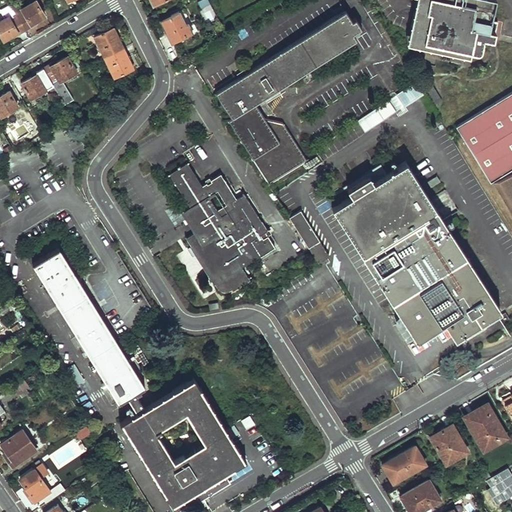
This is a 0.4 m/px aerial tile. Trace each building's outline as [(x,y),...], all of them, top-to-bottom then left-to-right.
[(34,0),(16,11),(27,28),(34,24),(33,22),(46,14),(37,0),(34,0)] [(416,25),(412,41),(480,57),(484,41),(494,44),(496,35),(489,34),(497,0),(424,0),(418,25),(416,25)] [(184,8),(161,19),(168,32),(170,31),(174,40),(194,30),(184,8)] [(258,101),(353,40),(349,33),(361,26),(354,16),(351,18),(344,9),(215,90),(220,100),(218,103),(222,105),(226,108),(229,112),(231,116),(228,119),(253,158),(269,183),(307,159),(283,120),(268,117),(258,101)] [(0,20),(0,27),(6,38),(19,31),(20,32),(27,28),(16,11),(0,20)] [(96,35),(106,55),(124,47),(115,27),(96,35)] [(133,66),(124,47),(106,55),(115,75),(133,66)] [(45,67),(55,84),(78,71),(69,55),(53,65),(52,63),(45,67)] [(24,82),(33,97),(55,84),(45,67),(39,71),(39,73),(24,82)] [(63,104),(71,101),(64,84),(56,87),(63,104)] [(400,111),(421,95),(413,84),(391,100),(400,111)] [(0,116),(19,105),(10,90),(0,95),(0,116)] [(511,91),(458,124),(491,180),(510,168),(511,171),(511,172),(496,182),(511,208),(511,91)] [(13,148),(10,143),(4,147),(7,152),(13,148)] [(198,181),(184,157),(177,161),(176,159),(171,161),(173,164),(166,169),(191,208),(201,224),(197,227),(184,235),(190,244),(194,251),(213,281),(215,283),(217,286),(220,288),(222,289),(225,288),(227,287),(230,286),(247,275),(240,264),(258,252),(259,253),(273,244),(266,233),(261,236),(258,230),(262,227),(264,226),(241,189),(233,194),(217,169),(198,181)] [(352,193),(332,205),(417,338),(445,320),(456,336),(501,306),(406,159),(374,180),(369,173),(347,186),(352,193)] [(201,224),(191,208),(187,210),(197,227),(201,224)] [(329,253),(301,208),(289,216),(317,261),(329,253)] [(266,233),(262,227),(258,230),(261,236),(266,233)] [(191,254),(194,251),(190,244),(186,246),(191,254)] [(59,246),(34,261),(121,400),(130,395),(139,409),(123,419),(173,503),(249,455),(196,373),(145,405),(137,393),(142,389),(141,388),(146,385),(59,246)] [(11,297),(5,302),(10,308),(16,304),(11,297)] [(0,305),(0,315),(10,308),(5,302),(0,305)] [(58,334),(51,339),(77,383),(84,378),(58,334)] [(15,387),(20,393),(30,386),(26,379),(15,387)] [(502,399),(505,404),(511,399),(511,396),(511,394),(502,399)] [(465,417),(484,448),(505,434),(487,404),(465,417)] [(430,436),(446,463),(466,451),(449,425),(430,436)] [(78,440),(90,433),(86,426),(74,433),(78,440)] [(6,455),(13,465),(38,448),(24,427),(3,442),(10,453),(6,455)] [(381,464),(392,482),(424,463),(414,445),(381,464)] [(30,493),(36,500),(50,490),(46,483),(48,482),(37,467),(22,477),(33,492),(30,493)] [(156,511),(128,467),(117,475),(139,511),(156,511)] [(488,478),(494,487),(506,479),(501,470),(488,478)] [(479,476),(481,480),(490,475),(487,471),(479,476)] [(225,482),(231,478),(228,473),(221,477),(225,482)] [(197,492),(201,497),(205,495),(206,496),(232,479),(231,478),(225,482),(221,477),(217,479),(215,476),(205,482),(208,485),(197,492)] [(488,478),(481,482),(487,491),(494,487),(488,478)] [(400,495),(410,511),(414,511),(439,497),(428,479),(400,495)] [(481,482),(472,488),(478,497),(487,491),(481,482)] [(206,496),(205,495),(201,497),(207,507),(211,504),(206,496)] [(46,511),(66,511),(60,503),(46,511)]
